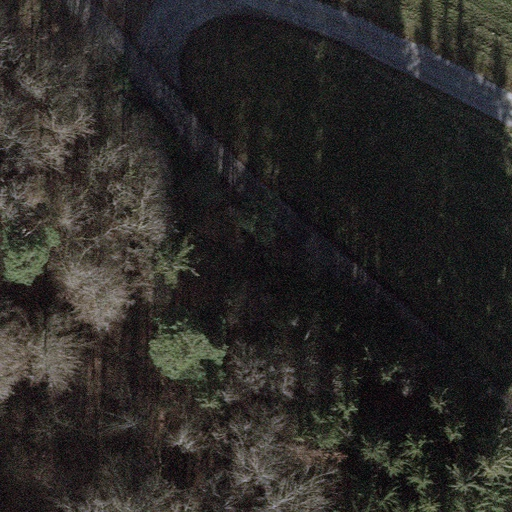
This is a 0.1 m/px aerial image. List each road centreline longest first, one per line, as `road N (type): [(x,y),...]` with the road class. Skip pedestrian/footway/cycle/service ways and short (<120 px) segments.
road 1 (track): [(36,0),(511,423)]
road 2 (track): [(261,0),(431,69),(511,113)]
